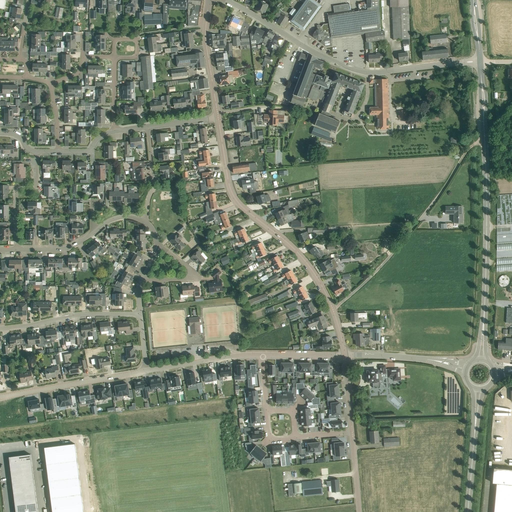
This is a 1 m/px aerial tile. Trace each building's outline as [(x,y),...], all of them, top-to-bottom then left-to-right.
[(0,0),(0,8),(5,10),(6,2),(8,2),(8,0),(0,0)] [(98,0),(99,8),(106,9),(106,0),(98,0)] [(108,0),(109,12),(112,12),(112,5),(117,5),(118,4),(117,0),(108,0)] [(127,1),(126,6),(128,6),(127,9),(131,9),(131,13),(135,13),(136,7),(137,7),(137,4),(136,4),(136,0),(128,0),(128,1),(127,1)] [(145,9),(145,11),(152,11),(153,11),(153,0),(145,0),(145,5),(145,9)] [(188,0),(188,7),(188,8),(200,9),(200,0),(188,0)] [(279,0),(275,4),(278,8),(284,3),(280,0),(279,0)] [(304,3),(292,20),(305,29),(321,7),(312,0),(306,0),(305,2),(304,3)] [(404,52),(403,52),(403,54),(398,54),(399,61),(408,60),(407,51),(410,51),(409,45),(410,45),(409,39),(410,39),(408,0),(390,0),(391,7),(392,7),(393,40),(402,39),(404,52)] [(255,10),(264,14),(269,5),(259,1),(255,10)] [(14,8),(13,13),(21,15),(22,9),(14,8),(15,4),(13,3),(12,7),(14,8)] [(316,30),(313,35),(313,37),(318,41),(320,40),(321,40),(322,41),(320,42),(327,47),(332,46),(331,40),(332,39),(331,39),(365,33),(381,32),(379,6),(367,8),(358,9),(359,11),(354,12),(354,10),(349,11),(348,5),(334,7),(335,13),(328,14),(329,23),(323,24),(321,27),(319,25),(317,25),(317,26),(318,29),(316,30)] [(55,17),(62,18),(63,9),(57,7),(55,17)] [(200,9),(188,8),(188,15),(188,22),(188,24),(188,26),(198,25),(200,9)] [(13,13),(9,12),(8,18),(10,18),(9,22),(17,23),(17,20),(20,20),(21,15),(13,13)] [(277,22),(280,24),(280,25),(282,27),(283,26),(288,19),(280,13),(278,12),(275,16),(280,19),(277,22)] [(162,14),(145,15),(145,25),(157,25),(162,24),(162,14)] [(230,25),(241,30),(244,22),(234,17),(230,25)] [(241,36),(240,36),(240,41),(240,42),(249,41),(249,36),(246,36),(246,33),(250,25),(244,22),(241,30),(243,32),(241,36)] [(18,23),(13,28),(16,32),(21,27),(18,23)] [(251,44),(256,43),(257,41),(260,42),(265,32),(257,28),(256,31),(252,29),(250,34),(251,44)] [(263,42),(263,43),(265,45),(269,39),(271,40),(275,34),(275,32),(273,31),(272,31),(270,30),(269,30),(265,38),(264,40),(263,42)] [(185,31),(180,32),(182,41),(186,41),(193,40),(192,33),(185,34),(185,31)] [(381,32),(365,34),(366,43),(385,40),(384,31),(381,32)] [(33,35),(33,42),(41,42),(41,38),(46,38),(46,32),(38,32),(38,35),(33,35)] [(94,43),(105,43),(105,36),(100,36),(100,32),(93,32),(93,36),(97,36),(97,40),(94,40),(94,43)] [(271,41),(269,49),(273,50),(275,44),(279,46),(284,39),(275,34),(271,40),(271,41)] [(446,34),(430,36),(431,44),(447,42),(446,34)] [(0,45),(1,46),(1,51),(8,51),(8,42),(8,37),(0,37),(0,45)] [(11,42),(8,42),(8,51),(15,51),(15,46),(18,46),(18,37),(11,37),(11,42)] [(148,38),(149,45),(157,45),(156,41),(160,40),(159,37),(148,38)] [(221,40),(210,41),(210,47),(226,46),(226,51),(228,51),(232,51),(232,44),(230,44),(226,44),(226,41),(222,42),(221,40)] [(41,42),(33,42),(32,49),(38,49),(38,52),(45,52),(45,46),(41,46),(41,42)] [(157,45),(149,45),(150,53),(158,52),(158,51),(161,51),(161,48),(157,48),(157,45)] [(430,50),(422,51),(423,60),(448,58),(447,48),(434,50),(433,48),(430,48),(430,50)] [(178,67),(196,65),(197,68),(205,67),(204,53),(177,55),(177,53),(172,54),(172,59),(177,58),(178,67)] [(306,63),(291,102),(303,107),(315,75),(316,75),(317,71),(314,70),(315,67),(322,70),(325,63),(318,60),(318,59),(316,59),(316,58),(308,55),(308,56),(301,53),(298,60),(306,63)] [(369,55),(369,63),(380,62),(380,59),(383,59),(383,53),(376,54),(376,55),(369,55)] [(224,54),(216,55),(218,70),(225,69),(226,72),(228,72),(231,71),(233,71),(233,66),(229,67),(228,59),(224,60),(224,54)] [(150,56),(142,57),(144,81),(144,83),(153,83),(150,56)] [(123,77),(132,77),(132,67),(136,68),(136,63),(132,63),(132,65),(123,65),(123,77)] [(171,71),(172,77),(188,75),(187,69),(171,71)] [(228,75),(220,76),(221,85),(229,84),(229,83),(233,82),(232,75),(238,74),(238,71),(234,71),(233,71),(228,72),(228,75)] [(317,75),(313,87),(320,89),(320,90),(324,91),(325,89),(327,90),(328,89),(330,89),(329,90),(338,93),(340,87),(341,87),(342,85),(345,77),(336,73),(333,80),(331,79),(330,80),(328,80),(328,77),(325,76),(324,78),(317,75)] [(196,82),(197,89),(208,88),(207,79),(201,79),(200,75),(194,79),(191,79),(192,83),(196,82)] [(345,77),(342,85),(345,86),(345,88),(346,89),(347,89),(348,89),(348,88),(353,89),(361,92),(361,93),(364,84),(345,77)] [(377,80),(370,80),(370,83),(373,83),(375,83),(375,94),(388,93),(387,79),(377,79),(377,80)] [(123,98),(131,98),(131,88),(134,88),(134,83),(127,83),(127,87),(123,86),(123,98)] [(0,93),(0,96),(3,96),(3,97),(7,97),(7,93),(10,94),(10,86),(3,86),(3,93),(1,93),(0,93)] [(313,87),(308,98),(316,101),(317,98),(320,90),(320,89),(313,87)] [(345,111),(343,115),(351,118),(352,114),(353,114),(361,93),(361,92),(353,89),(350,97),(348,97),(347,99),(349,100),(344,111),(345,111)] [(192,91),(192,94),(192,96),(197,95),(198,101),(198,108),(206,107),(204,94),(200,95),(200,90),(192,91)] [(320,90),(317,98),(323,101),(322,102),(325,103),(322,110),(321,114),(329,117),(338,93),(329,90),(326,98),(324,97),(326,92),(324,91),(320,90)] [(388,93),(375,94),(375,107),(388,107),(388,93)] [(193,102),(192,96),(192,94),(188,94),(188,98),(185,98),(185,99),(174,100),(174,108),(186,107),(186,102),(189,102),(189,103),(193,102)] [(235,99),(234,95),(229,96),(229,95),(223,96),(224,104),(230,104),(229,100),(235,99)] [(154,102),(150,103),(151,111),(163,109),(162,105),(165,105),(170,105),(169,96),(164,96),(165,100),(162,101),(162,102),(158,102),(158,100),(154,101),(154,102)] [(125,114),(137,114),(137,108),(141,108),(141,102),(134,102),(134,106),(125,106),(125,114)] [(5,117),(13,117),(13,113),(18,113),(18,107),(11,107),(11,110),(5,110),(5,117)] [(375,107),(370,108),(370,115),(377,115),(378,128),(380,128),(382,128),(383,129),(384,128),(386,128),(388,128),(388,107),(375,107)] [(285,116),(285,111),(270,110),(270,115),(258,115),(258,114),(258,124),(262,124),(262,122),(269,122),(269,125),(277,126),(277,123),(288,123),(288,116),(285,116)] [(399,110),(399,118),(407,118),(407,110),(399,110)] [(320,113),(315,125),(331,132),(332,131),(335,133),(336,133),(340,121),(340,122),(336,120),(329,117),(321,114),(320,113)] [(242,128),(241,121),(245,121),(243,115),(240,115),(234,116),(235,121),(234,121),(235,129),(242,128)] [(105,117),(98,116),(98,123),(95,123),(95,126),(101,126),(101,123),(105,123),(105,117)] [(5,124),(11,124),(11,127),(18,127),(18,120),(13,120),(13,117),(5,117),(5,124)] [(331,133),(314,127),(311,134),(331,142),(332,138),(329,137),(331,133)] [(196,130),(197,137),(207,135),(206,128),(196,130)] [(255,132),(256,139),(264,138),(263,131),(256,131),(256,132),(255,132)] [(168,133),(157,134),(158,142),(165,142),(164,137),(168,136),(168,133)] [(207,135),(197,137),(198,144),(202,144),(208,143),(207,135)] [(237,137),(238,146),(244,146),(244,145),(251,145),(250,138),(243,139),(243,136),(237,137)] [(141,137),(130,139),(131,142),(132,147),(137,146),(142,146),(141,137)] [(110,146),(105,146),(105,158),(113,158),(113,147),(117,147),(117,142),(110,143),(110,146)] [(10,156),(17,156),(17,149),(14,149),(14,146),(1,146),(1,154),(10,154),(10,156)] [(159,153),(159,161),(169,160),(168,154),(175,154),(174,149),(170,149),(161,150),(161,153),(159,153)] [(200,159),(204,158),(210,157),(209,150),(203,151),(199,151),(200,155),(200,159)] [(210,157),(204,158),(200,159),(196,159),(198,170),(199,170),(206,169),(205,166),(211,165),(210,157)] [(20,161),(12,161),(12,166),(14,166),(14,174),(16,174),(16,178),(14,178),(14,182),(26,183),(26,167),(24,167),(24,164),(20,164),(20,161)] [(44,178),(50,178),(50,173),(48,173),(48,168),(52,168),(52,166),(56,166),(56,161),(44,161),(44,168),(44,178)] [(63,161),(63,170),(71,170),(71,173),(75,173),(75,164),(71,164),(71,161),(63,161)] [(79,163),(78,163),(78,171),(83,171),(83,174),(86,174),(87,178),(90,178),(90,172),(86,172),(86,163),(82,163),(82,162),(79,162),(79,163)] [(144,162),(132,162),(133,170),(133,172),(133,173),(132,173),(133,180),(145,179),(144,168),(145,168),(144,162)] [(238,165),(233,166),(233,173),(257,170),(256,163),(238,165)] [(105,166),(96,166),(97,180),(105,180),(105,166)] [(171,172),(172,170),(172,167),(170,166),(160,167),(161,174),(163,174),(164,179),(170,178),(169,172),(171,172)] [(206,169),(199,170),(200,174),(202,173),(203,181),(205,180),(207,180),(213,179),(212,172),(206,173),(206,169)] [(213,179),(207,180),(205,180),(205,184),(201,184),(202,192),(209,191),(208,187),(214,187),(213,179)] [(253,179),(242,181),(243,189),(255,187),(255,190),(259,189),(258,186),(258,181),(254,182),(253,179)] [(104,193),(104,184),(98,184),(98,187),(93,187),(93,188),(92,188),(89,189),(89,192),(92,193),(93,193),(93,194),(101,194),(100,193),(104,193)] [(8,191),(9,191),(9,185),(0,185),(0,199),(8,199),(8,191)] [(53,188),(44,187),(44,196),(48,196),(48,199),(53,199),(54,198),(55,198),(56,198),(57,198),(58,197),(58,196),(58,194),(57,194),(57,188),(53,188)] [(210,198),(210,202),(216,201),(215,193),(209,194),(205,195),(206,198),(210,198)] [(256,197),(259,205),(271,201),(270,197),(270,198),(268,194),(264,196),(264,194),(257,197),(256,197)] [(77,211),(83,211),(83,203),(77,203),(77,199),(69,199),(69,206),(73,206),(73,212),(77,212),(77,211)] [(216,201),(210,202),(206,202),(207,206),(206,206),(206,211),(212,210),(212,209),(217,208),(216,201)] [(31,211),(31,214),(40,214),(40,209),(37,209),(37,202),(28,202),(28,211),(31,211)] [(0,206),(0,218),(9,218),(9,205),(0,206)] [(279,212),(275,214),(278,220),(281,219),(288,215),(290,214),(286,206),(283,207),(283,209),(278,211),(279,212)] [(446,207),(446,215),(454,215),(454,223),(463,223),(463,206),(446,207)] [(218,223),(223,221),(229,219),(226,212),(221,214),(221,215),(217,216),(218,219),(217,219),(218,223)] [(207,216),(205,217),(207,221),(207,222),(208,223),(214,221),(216,220),(215,218),(213,214),(207,216)] [(281,219),(278,220),(281,226),(288,223),(293,220),(294,220),(291,214),(288,215),(281,219)] [(70,216),(70,225),(72,225),(72,234),(78,234),(78,233),(83,233),(83,225),(79,225),(79,223),(77,223),(77,216),(70,216)] [(229,219),(223,221),(225,225),(221,227),(222,230),(226,228),(232,226),(229,219)] [(63,223),(63,228),(56,228),(56,238),(65,238),(65,232),(68,232),(68,223),(63,223)] [(0,229),(0,241),(9,240),(9,228),(0,229)] [(34,236),(36,236),(36,229),(30,229),(30,232),(27,232),(27,240),(34,240),(34,236)] [(41,231),(41,237),(42,237),(42,240),(43,240),(43,241),(46,241),(46,240),(49,240),(49,238),(53,238),(53,229),(45,229),(45,231),(41,231)] [(117,238),(117,229),(114,229),(114,230),(107,230),(107,236),(106,236),(106,239),(114,239),(114,238),(117,238)] [(120,229),(117,229),(117,238),(119,238),(119,239),(124,239),(124,236),(127,236),(127,230),(120,230),(120,229)] [(234,233),(237,239),(247,235),(244,229),(238,231),(234,233)] [(132,241),(138,241),(147,241),(147,238),(146,238),(146,234),(144,234),(144,231),(143,231),(143,230),(136,230),(136,235),(137,235),(137,237),(132,237),(132,241)] [(304,233),(298,235),(302,243),(307,241),(307,240),(310,239),(307,231),(304,233)] [(170,241),(174,245),(174,244),(180,250),(185,246),(180,240),(182,238),(179,234),(177,235),(170,241)] [(247,235),(237,239),(239,245),(237,245),(238,248),(244,245),(243,243),(249,240),(247,235)] [(147,241),(138,241),(138,243),(137,243),(137,247),(140,247),(140,251),(146,251),(146,244),(147,244),(147,241)] [(98,242),(93,246),(98,253),(100,256),(103,254),(104,254),(106,253),(106,252),(108,250),(104,247),(103,248),(98,242)] [(252,247),(254,252),(257,251),(264,249),(261,243),(255,245),(252,247)] [(106,244),(104,247),(108,250),(113,254),(112,256),(119,260),(122,256),(118,253),(117,252),(110,247),(106,244)] [(98,253),(93,246),(87,250),(94,259),(96,257),(95,255),(98,253)] [(313,249),(310,250),(314,256),(316,255),(318,258),(321,256),(319,253),(321,251),(319,248),(318,250),(315,247),(313,249)] [(257,251),(254,252),(256,258),(260,257),(266,255),(264,249),(257,251)] [(142,258),(141,257),(136,254),(136,253),(133,251),(132,254),(134,256),(132,259),(141,264),(143,262),(141,261),(142,258)] [(200,255),(201,254),(199,251),(191,257),(194,260),(195,259),(200,265),(201,266),(205,263),(204,262),(205,260),(200,255)] [(227,256),(220,259),(223,266),(230,263),(227,256)] [(273,262),(274,265),(280,262),(277,256),(271,259),(268,261),(270,263),(273,262)] [(52,267),(56,267),(56,258),(51,258),(51,259),(49,259),(49,261),(46,261),(46,264),(46,274),(46,276),(48,276),(48,271),(52,271),(52,267)] [(56,258),(56,267),(56,271),(66,271),(66,264),(63,264),(63,259),(60,259),(60,258),(56,258)] [(69,264),(66,264),(66,271),(72,271),(72,267),(75,267),(75,258),(69,258),(69,264)] [(82,258),(75,258),(75,267),(79,267),(79,269),(87,269),(87,263),(84,263),(84,265),(82,265),(82,258)] [(326,261),(320,264),(324,272),(329,269),(333,275),(339,274),(336,268),(339,267),(334,258),(331,260),(330,260),(327,261),(326,261)] [(12,269),(16,269),(16,259),(13,259),(13,260),(9,260),(10,265),(6,265),(6,266),(6,267),(6,271),(12,271),(12,269)] [(21,271),(26,271),(26,265),(22,265),(22,260),(18,260),(18,259),(16,259),(16,269),(18,269),(18,273),(21,273),(21,271)] [(127,267),(127,268),(128,268),(133,271),(135,268),(136,269),(138,266),(140,267),(141,264),(132,259),(129,265),(129,263),(127,261),(124,266),(127,267)] [(280,262),(274,265),(276,268),(273,270),(274,272),(277,270),(277,271),(283,267),(280,262)] [(128,268),(123,277),(131,282),(133,279),(132,279),(131,278),(132,275),(131,275),(133,271),(128,268)] [(212,275),(215,278),(215,277),(216,283),(209,284),(210,292),(223,291),(222,281),(219,281),(218,275),(221,273),(218,270),(212,275)] [(287,276),(288,279),(294,276),(291,270),(285,274),(282,275),(283,278),(287,276)] [(279,279),(277,274),(269,278),(272,283),(279,279)] [(131,282),(122,277),(119,275),(117,279),(118,279),(115,285),(121,289),(123,284),(126,286),(128,283),(130,284),(131,282)] [(500,275),(499,284),(509,285),(511,276),(500,275)] [(288,279),(284,281),(286,285),(287,284),(288,286),(291,285),(297,282),(294,276),(288,279)] [(333,288),(336,294),(344,291),(344,290),(348,288),(345,283),(342,285),(339,281),(336,282),(338,286),(333,288)] [(194,285),(182,287),(183,295),(195,294),(195,296),(200,296),(199,288),(194,288),(194,285)] [(156,292),(157,297),(169,296),(168,287),(165,287),(165,286),(156,288),(156,291),(156,292)] [(295,297),(299,295),(305,292),(302,286),(296,289),(296,290),(293,291),(294,293),(293,294),(295,297)] [(122,289),(114,287),(114,294),(116,294),(116,300),(125,300),(125,297),(124,297),(124,294),(122,294),(122,289)] [(305,292),(299,295),(301,298),(298,300),(299,302),(302,301),(308,298),(305,292)] [(96,293),(86,293),(86,300),(90,300),(90,304),(93,304),(93,306),(96,306),(96,293)] [(99,293),(96,293),(96,306),(98,306),(98,304),(102,304),(102,302),(106,302),(106,293),(99,293)] [(247,300),(250,306),(268,299),(266,293),(247,300)] [(306,308),(303,310),(305,314),(308,312),(310,315),(315,312),(313,308),(314,308),(311,302),(305,305),(306,308)] [(21,307),(12,307),(12,315),(16,315),(16,317),(23,317),(23,310),(27,310),(27,304),(21,304),(21,307)] [(288,314),(290,319),(300,316),(298,311),(288,314)] [(351,313),(351,321),(358,321),(358,317),(362,317),(365,317),(365,319),(367,319),(367,313),(358,314),(358,313),(351,313)] [(315,319),(317,323),(320,330),(328,327),(326,322),(325,323),(322,316),(315,319)] [(200,333),(199,325),(200,325),(199,317),(189,318),(190,326),(191,326),(192,334),(200,333)] [(316,324),(317,323),(315,319),(307,322),(309,327),(316,325),(316,324)] [(118,323),(119,327),(119,331),(126,330),(126,334),(133,333),(132,327),(130,327),(129,321),(118,323)] [(100,324),(101,331),(108,330),(109,334),(115,334),(114,328),(111,328),(110,322),(100,324)] [(93,324),(87,325),(88,337),(93,336),(94,336),(94,340),(98,340),(97,332),(94,332),(93,328),(93,324)] [(82,334),(79,334),(79,338),(80,342),(82,342),(83,342),(82,337),(88,337),(87,325),(81,325),(81,329),(82,334)] [(43,335),(43,337),(44,344),(52,343),(51,329),(48,330),(48,331),(46,332),(46,335),(43,335)] [(28,338),(25,339),(26,348),(32,348),(31,345),(35,344),(34,333),(31,333),(31,335),(28,335),(28,338)] [(36,333),(34,333),(35,344),(38,344),(39,347),(44,347),(44,344),(43,337),(40,337),(40,334),(36,334),(36,333)] [(26,348),(25,339),(22,339),(22,334),(16,335),(17,344),(20,344),(20,346),(23,346),(23,350),(26,350),(26,348)] [(354,334),(354,339),(357,339),(357,346),(364,345),(367,345),(366,344),(369,344),(369,336),(364,336),(364,334),(354,334)] [(7,342),(8,346),(8,348),(14,348),(13,345),(17,344),(16,335),(10,336),(10,342),(7,342)] [(316,349),(323,348),(323,349),(328,349),(328,347),(332,347),(330,336),(322,337),(322,341),(322,344),(315,345),(316,349)] [(498,349),(511,350),(511,338),(506,338),(506,342),(498,342),(498,349)] [(126,355),(127,362),(136,361),(135,354),(134,354),(134,347),(127,348),(128,355),(126,355)] [(70,352),(62,353),(64,363),(68,362),(67,357),(71,356),(70,352)] [(96,358),(91,359),(92,365),(96,364),(97,369),(104,368),(104,366),(111,364),(110,358),(103,359),(96,360),(96,358)] [(68,364),(64,365),(65,373),(69,372),(70,374),(80,372),(79,369),(82,368),(82,369),(86,368),(85,360),(80,361),(81,364),(72,366),(68,366),(68,364)] [(279,376),(279,377),(282,377),(282,372),(287,372),(287,363),(282,363),(282,369),(279,369),(279,372),(279,376)] [(287,363),(287,372),(293,372),(293,377),(296,377),(296,369),(293,369),(294,363),(287,363)] [(296,369),(296,377),(300,377),(300,372),(305,372),(305,363),(300,363),(300,369),(296,369)] [(305,363),(305,372),(311,372),(311,375),(314,375),(315,369),(311,369),(312,363),(305,363)] [(315,369),(314,375),(319,375),(323,375),(324,363),(318,363),(318,364),(318,369),(315,369)] [(324,363),(323,375),(329,375),(333,375),(333,369),(329,369),(330,363),(324,363)] [(237,373),(234,373),(235,380),(241,380),(240,375),(245,375),(244,364),(243,365),(243,364),(238,364),(238,365),(237,365),(237,373)] [(250,369),(247,370),(248,383),(248,388),(251,388),(251,385),(252,385),(252,377),(254,377),(254,375),(257,374),(256,368),(256,365),(251,365),(250,365),(250,369)] [(269,368),(269,372),(270,372),(270,376),(278,376),(278,372),(275,372),(275,365),(270,365),(270,368),(269,368)] [(56,376),(56,374),(60,374),(58,366),(52,367),(52,369),(44,370),(41,374),(44,376),(46,376),(46,378),(56,376)] [(367,370),(366,371),(366,372),(367,373),(368,373),(368,380),(367,381),(367,382),(368,383),(369,383),(370,382),(372,382),(373,388),(374,389),(379,388),(380,387),(379,381),(383,381),(383,378),(386,377),(386,376),(388,376),(388,386),(401,385),(400,369),(388,370),(385,370),(385,366),(380,366),(380,371),(378,371),(374,371),(374,370),(373,370),(372,370),(371,371),(369,371),(368,370),(367,370)] [(221,374),(219,374),(219,381),(223,380),(223,377),(232,376),(231,367),(227,367),(224,367),(224,368),(220,368),(221,374)] [(212,369),(203,371),(204,379),(213,377),(213,381),(217,380),(216,374),(212,374),(212,369)] [(24,373),(20,374),(21,383),(26,382),(26,381),(32,380),(31,371),(24,373)] [(194,372),(186,374),(188,385),(196,384),(194,372)] [(165,381),(167,391),(170,391),(170,387),(181,385),(180,384),(181,383),(181,379),(180,379),(179,377),(176,377),(176,376),(170,377),(171,380),(169,380),(165,381)] [(155,379),(157,388),(161,388),(162,390),(165,390),(164,384),(162,384),(161,378),(155,379)] [(151,386),(148,386),(149,392),(153,392),(152,389),(157,388),(155,379),(150,380),(151,386)] [(144,381),(135,383),(136,391),(143,389),(144,399),(150,398),(148,387),(145,387),(144,381)] [(333,382),(326,383),(326,387),(329,387),(330,391),(339,390),(339,384),(333,385),(333,382)] [(296,387),(296,390),(299,390),(302,392),(300,394),(304,398),(311,391),(306,387),(306,388),(304,386),(304,383),(296,383),(296,387)] [(128,384),(121,385),(123,396),(129,395),(130,398),(133,398),(132,390),(129,390),(128,384)] [(116,393),(113,393),(114,401),(118,400),(117,397),(123,396),(121,385),(115,386),(116,393)] [(277,385),(273,385),(274,397),(276,397),(276,403),(282,403),(282,394),(277,394),(277,385)] [(288,394),(288,403),(293,403),(293,396),(296,396),(296,390),(296,387),(293,387),(292,394),(288,394)] [(97,393),(98,400),(107,398),(112,397),(110,388),(106,389),(106,388),(102,389),(101,388),(99,389),(98,389),(97,389),(98,393),(97,393)] [(248,388),(244,389),(244,393),(245,393),(245,398),(249,397),(258,396),(257,391),(255,391),(255,388),(251,388),(248,388)] [(339,390),(330,391),(330,396),(327,396),(328,400),(334,400),(334,397),(340,397),(339,390)] [(86,400),(87,404),(96,403),(94,395),(90,396),(90,391),(84,392),(84,391),(79,391),(79,392),(79,393),(80,401),(86,400)] [(311,391),(304,398),(309,402),(311,400),(313,402),(313,405),(317,405),(320,404),(319,398),(317,398),(315,396),(315,395),(311,391)] [(71,394),(64,395),(66,406),(71,405),(72,408),(77,407),(75,395),(71,396),(71,394)] [(66,406),(64,395),(58,396),(58,398),(55,399),(57,408),(66,406)] [(249,402),(246,402),(246,407),(253,406),(252,403),(258,402),(258,396),(249,397),(249,402)] [(52,397),(46,398),(48,410),(54,409),(55,413),(58,412),(57,408),(55,399),(52,399),(52,397)] [(39,400),(28,401),(30,409),(31,413),(41,411),(41,410),(45,410),(43,404),(40,404),(39,400)] [(334,400),(328,400),(328,405),(331,405),(332,409),(335,409),(341,408),(340,404),(340,403),(335,403),(334,400)] [(300,409),(301,415),(310,414),(310,410),(311,410),(318,408),(317,405),(313,405),(307,406),(307,409),(300,409)] [(254,407),(248,408),(248,413),(250,413),(251,416),(251,417),(260,416),(259,408),(254,409),(254,407)] [(330,415),(329,415),(329,419),(336,418),(336,415),(341,414),(341,408),(335,409),(332,409),(329,409),(330,415)] [(251,416),(248,417),(249,427),(255,426),(254,423),(260,423),(260,416),(251,417),(251,416)] [(329,419),(322,419),(322,423),(328,423),(329,428),(333,427),(337,427),(342,426),(341,421),(337,421),(337,418),(336,418),(329,419)] [(311,419),(301,420),(302,426),(309,425),(309,427),(315,427),(314,423),(315,423),(315,419),(311,419)] [(253,439),(262,438),(261,432),(258,432),(258,431),(255,431),(255,428),(245,429),(245,434),(252,434),(253,439)] [(370,432),(371,443),(379,442),(378,431),(370,432)] [(384,439),(385,447),(400,446),(399,438),(384,439)] [(338,440),(332,440),(332,444),(334,444),(335,449),(344,448),(344,442),(342,442),(338,442),(338,440)] [(315,452),(314,443),(308,444),(309,449),(305,449),(305,455),(309,455),(309,452),(315,452)] [(319,443),(314,443),(315,452),(320,451),(320,453),(323,452),(323,449),(322,444),(320,444),(319,443)] [(83,511),(75,444),(45,448),(52,511),(83,511)] [(301,444),(295,445),(296,454),(302,454),(302,457),(305,456),(305,455),(305,449),(301,449),(301,444)] [(254,458),(262,450),(256,445),(254,448),(251,446),(246,447),(246,449),(250,452),(250,453),(251,453),(251,454),(253,458),(254,458)] [(290,452),(285,453),(286,466),(290,465),(290,458),(291,458),(291,456),(291,455),(296,454),(295,445),(294,445),(294,446),(293,446),(293,445),(289,446),(290,452)] [(281,446),(273,447),(273,455),(280,454),(281,466),(286,466),(285,453),(285,451),(282,451),(282,447),(281,446)] [(334,456),(333,456),(333,460),(340,459),(340,456),(345,455),(344,448),(335,449),(334,449),(334,456)] [(262,450),(254,458),(255,459),(260,461),(261,461),(264,464),(267,464),(271,464),(271,458),(266,458),(267,459),(265,459),(264,458),(267,454),(262,450)] [(38,511),(31,454),(9,457),(15,511),(38,511)] [(494,468),(492,483),(497,484),(494,511),(511,511),(511,469),(498,469),(494,468)] [(302,482),(303,496),(323,494),(322,480),(302,482)] [(331,481),(327,482),(327,486),(332,486),(332,492),(339,491),(338,480),(331,480),(331,481)] [(295,495),(303,494),(301,483),(294,484),(295,495)]
